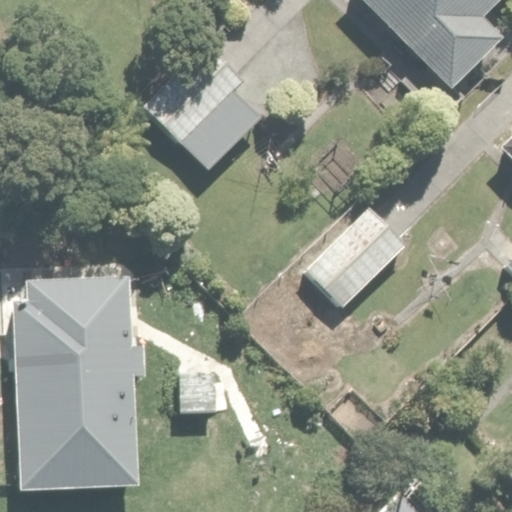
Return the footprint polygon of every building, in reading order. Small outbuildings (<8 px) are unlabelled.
[(511,7),(511,0),(360,0),(460,96),(511,43),(494,27),(511,7)] [(267,73),(226,32),(154,102),(219,169),(267,123),(242,97),(267,73)] [(406,246),(369,207),(310,262),(346,301),(406,246)] [(140,280),(24,285),(24,300),(12,301),(20,491),(148,486),(140,280)] [(223,356),(175,357),(177,415),(224,414),(223,356)] [(436,511),(405,482),(375,511),(436,511)]
